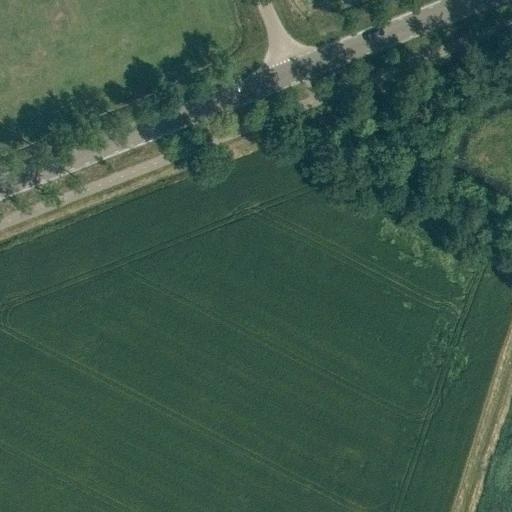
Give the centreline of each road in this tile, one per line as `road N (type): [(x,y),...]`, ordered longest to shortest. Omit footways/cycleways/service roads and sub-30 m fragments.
road 1 (secondary): [(0,187),(292,72)]
road 2 (secondary): [(292,72),(475,0)]
